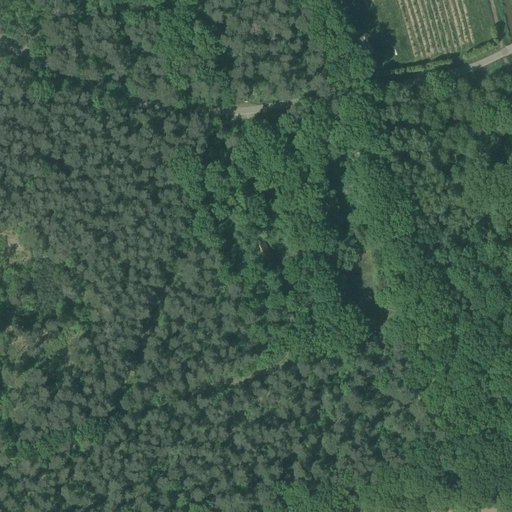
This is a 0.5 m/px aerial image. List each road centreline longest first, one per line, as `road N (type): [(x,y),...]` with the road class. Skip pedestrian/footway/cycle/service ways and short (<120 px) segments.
road 1 (unclassified): [(505,52),(393,91),(213,119),(142,111),(0,50)]
road 2 (track): [(119,410),(242,114)]
road 3 (track): [(254,369),(13,439)]
road 4 (track): [(302,237),(302,280),(286,324),(254,369)]
road 5 (track): [(242,114),(260,136),(302,237)]
road 6 (track): [(194,0),(242,114)]
